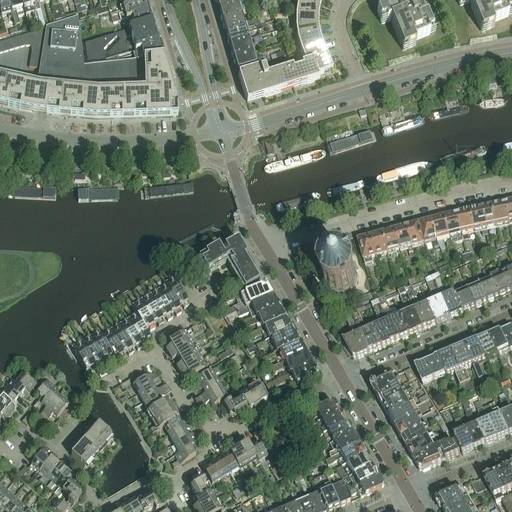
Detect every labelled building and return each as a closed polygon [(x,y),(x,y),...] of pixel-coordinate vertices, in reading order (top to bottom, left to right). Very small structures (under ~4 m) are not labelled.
[(0,0),(0,13),(1,17),(12,14),(7,0),(0,0)] [(22,10),(19,0),(7,0),(12,14),(16,30),(9,32),(10,35),(21,32),(17,18),(24,16),(22,10)] [(37,19),(32,0),(21,0),(24,10),(26,14),(32,13),(34,20),(37,19)] [(39,5),(45,3),(44,0),(32,0),(37,19),(40,28),(45,27),(39,5)] [(55,0),(44,0),(45,3),(52,2),(53,7),(51,8),(55,21),(61,20),(55,0)] [(55,0),(61,20),(65,18),(61,4),(68,2),(67,0),(55,0)] [(78,0),(72,0),(77,14),(82,13),(78,0)] [(82,0),(78,0),(82,13),(86,12),(82,0)] [(106,5),(105,0),(97,0),(100,8),(100,9),(105,8),(105,6),(106,5)] [(128,0),(127,1),(129,7),(122,9),(123,11),(111,15),(112,18),(147,8),(146,5),(146,2),(145,0),(128,0)] [(217,3),(218,11),(238,5),(236,0),(214,0),(215,1),(216,2),(217,3)] [(319,10),(322,1),(319,0),(298,0),(297,4),(319,10)] [(433,30),(427,15),(422,17),(419,9),(413,11),(408,0),(405,0),(377,12),(382,25),(390,21),(401,47),(405,46),(406,50),(415,46),(413,42),(429,35),(429,31),(433,30)] [(457,0),(460,7),(469,3),(479,28),(483,28),(485,32),(494,28),(492,24),(508,17),(507,13),(511,11),(506,0),(457,0)] [(238,5),(218,11),(222,23),(242,17),(239,9),(250,6),(249,1),(242,3),(238,5)] [(318,19),(319,10),(297,4),(295,17),(318,19)] [(107,14),(105,8),(100,9),(100,8),(94,10),(96,17),(107,14)] [(132,19),(134,25),(151,20),(151,19),(152,17),(151,14),(149,13),(148,10),(147,10),(147,8),(112,18),(113,24),(132,19)] [(244,24),(242,17),(222,23),(227,36),(264,25),(263,19),(244,24)] [(295,17),(295,30),(318,28),(318,19),(295,17)] [(42,54),(41,59),(40,65),(39,70),(37,87),(32,114),(34,115),(97,121),(145,119),(143,60),(104,64),(84,66),(81,43),(78,18),(46,28),(46,29),(42,54)] [(160,45),(157,36),(155,30),(153,22),(81,43),(84,66),(106,63),(105,60),(128,53),(124,42),(129,37),(131,37),(135,51),(137,50),(137,51),(160,45)] [(227,36),(230,46),(248,40),(247,35),(266,29),(264,25),(227,36)] [(31,47),(31,52),(42,54),(46,29),(46,28),(45,30),(31,47)] [(319,37),(318,28),(295,30),(297,42),(319,37)] [(45,30),(22,37),(25,47),(31,47),(45,30)] [(19,49),(25,47),(22,37),(16,38),(19,49)] [(322,46),(319,37),(297,42),(301,54),(322,46)] [(16,38),(10,40),(13,50),(19,49),(16,38)] [(7,52),(13,50),(10,40),(4,42),(7,52)] [(230,46),(234,59),(252,53),(248,40),(230,46)] [(160,46),(132,53),(134,60),(164,58),(160,46)] [(313,62),(326,55),(322,46),(301,54),(306,64),(313,62)] [(255,61),(252,53),(234,59),(238,72),(256,67),(270,63),(268,59),(263,61),(262,58),(255,61)] [(326,55),(313,62),(317,77),(330,71),(329,69),(332,68),(326,55)] [(163,58),(143,60),(145,119),(177,118),(177,103),(163,58)] [(288,73),(267,80),(264,71),(261,72),(260,69),(238,76),(247,104),(319,81),(317,77),(313,62),(306,64),(302,66),(303,69),(293,72),(292,69),(287,70),(288,73)] [(0,107),(32,114),(37,87),(0,79),(0,107)] [(486,91),(496,89),(495,83),(484,85),(486,91)] [(507,96),(473,104),(475,112),(509,104),(507,96)] [(388,107),(390,113),(398,110),(396,104),(388,107)] [(468,105),(429,115),(431,123),(470,114),(468,105)] [(424,115),(381,128),(385,138),(427,126),(424,115)] [(374,132),(327,147),(330,158),(377,142),(374,132)] [(317,151),(267,165),(265,167),(264,169),(263,172),(265,173),(267,174),(270,174),(321,160),(323,159),(324,158),(325,157),(325,155),(325,154),(325,153),(324,151),(323,150),(321,150),(319,150),(317,151)] [(488,151),(445,160),(446,169),(490,159),(488,151)] [(424,166),(379,177),(381,186),(427,175),(424,166)] [(364,182),(326,193),(329,201),(367,190),(364,182)] [(182,185),(138,189),(138,198),(183,194),(182,185)] [(14,188),(14,197),(59,198),(59,189),(14,188)] [(77,189),(77,198),(122,199),(122,190),(77,189)] [(316,194),(276,206),(275,208),(274,211),(276,213),(278,214),(318,202),(320,200),(321,197),(319,195),(316,194)] [(503,205),(507,226),(510,226),(509,223),(511,222),(511,202),(511,203),(510,204),(503,205)] [(491,207),(495,229),(507,226),(503,205),(499,206),(497,206),(494,206),(493,207),(491,208),(491,207)] [(489,237),(487,231),(495,229),(491,207),(490,207),(487,208),(485,209),(481,210),(487,237),(489,237)] [(468,213),(473,234),(481,233),(483,238),(487,237),(481,210),(477,211),(475,210),(472,211),(471,212),(468,213)] [(464,242),(463,237),(473,234),(468,213),(467,212),(464,213),(463,214),(456,216),(462,243),(464,242)] [(444,219),(449,240),(457,238),(458,243),(462,243),(456,216),(451,217),(450,216),(447,217),(445,218),(444,219)] [(443,241),(449,240),(444,219),(443,219),(441,219),(439,219),(437,220),(431,222),(438,248),(439,248),(442,254),(446,252),(443,241)] [(419,225),(424,244),(432,242),(434,249),(438,248),(431,222),(426,223),(425,223),(422,224),(420,225),(419,225)] [(407,228),(413,249),(425,246),(424,244),(419,225),(414,227),(412,226),(409,227),(408,228),(407,228)] [(395,232),(400,253),(413,249),(407,228),(402,230),(400,230),(397,230),(396,231),(395,232)] [(383,235),(388,256),(400,253),(395,232),(390,233),(388,233),(385,234),(384,235),(383,235)] [(370,238),(376,259),(388,256),(383,235),(378,236),(376,236),(373,237),(372,238),(370,238)] [(373,265),(372,260),(376,259),(370,238),(363,240),(362,240),(359,241),(358,243),(359,246),(360,247),(364,262),(365,262),(366,267),(373,265)] [(231,244),(224,248),(225,250),(221,252),(218,247),(199,258),(200,260),(193,264),(202,278),(209,274),(208,272),(226,261),(226,260),(230,258),(233,263),(229,265),(244,291),(259,283),(251,270),(254,269),(238,241),(236,241),(231,244)] [(431,265),(436,264),(429,254),(426,254),(428,260),(429,260),(431,265)] [(328,296),(342,299),(355,292),(359,277),(351,265),(337,261),(324,268),(320,283),(328,296)] [(511,266),(502,271),(501,270),(500,270),(511,294),(511,293),(511,266)] [(450,272),(450,271),(448,267),(440,271),(442,275),(450,272)] [(499,277),(491,281),(499,299),(500,298),(502,299),(505,297),(506,296),(511,294),(500,270),(497,271),(499,277)] [(499,299),(491,281),(487,271),(482,273),(485,279),(478,282),(479,286),(487,304),(489,304),(490,304),(493,302),(494,301),(499,299)] [(443,275),(439,277),(444,287),(448,286),(443,275)] [(439,277),(433,280),(450,321),(464,315),(463,314),(455,296),(454,295),(448,298),(444,287),(439,277)] [(410,287),(419,283),(418,279),(409,281),(410,287)] [(435,304),(434,304),(431,302),(428,304),(429,306),(428,307),(437,327),(450,321),(433,280),(426,283),(435,304)] [(175,282),(166,288),(167,290),(178,308),(181,306),(184,310),(189,307),(175,282)] [(479,286),(467,291),(475,309),(477,309),(478,309),(481,308),(482,306),(487,304),(479,286)] [(224,319),(227,318),(271,298),(266,289),(263,288),(240,297),(235,299),(237,307),(226,312),(222,304),(217,307),(224,319)] [(395,293),(393,288),(385,292),(387,296),(387,297),(395,293)] [(412,289),(405,292),(423,333),(437,327),(428,307),(419,311),(420,307),(412,289)] [(178,308),(167,290),(158,295),(170,315),(174,313),(176,317),(181,314),(178,308)] [(475,309),(467,291),(455,296),(463,314),(465,314),(466,314),(469,313),(470,311),(475,309)] [(400,297),(408,315),(401,318),(410,338),(423,333),(405,292),(399,294),(400,297)] [(158,295),(150,300),(162,320),(165,318),(167,323),(173,319),(170,315),(158,295)] [(374,300),(372,295),(357,301),(360,307),(374,300)] [(278,309),(271,298),(227,318),(230,322),(253,313),(256,319),(278,309)] [(150,300),(141,305),(153,325),(156,324),(159,328),(164,325),(162,320),(150,300)] [(385,300),(378,303),(396,344),(410,338),(401,318),(394,321),(385,300)] [(379,325),(384,326),(374,330),(383,350),(396,344),(378,303),(371,306),(379,325)] [(153,325),(141,305),(132,311),(137,319),(144,331),(147,329),(150,333),(155,330),(153,325)] [(259,324),(262,330),(284,321),(278,309),(256,319),(256,320),(232,329),(235,334),(259,324)] [(357,312),(351,315),(370,355),(383,350),(374,330),(367,333),(357,312)] [(355,339),(345,343),(344,343),(353,359),(357,361),(370,355),(351,315),(344,318),(353,337),(355,339)] [(137,319),(128,324),(140,344),(143,342),(146,347),(151,344),(144,331),(137,319)] [(266,335),(268,342),(291,332),(284,321),(262,330),(262,331),(238,340),(239,343),(246,340),(247,342),(266,335)] [(128,324),(119,329),(131,349),(134,347),(137,352),(143,349),(140,344),(128,324)] [(500,333),(510,352),(511,351),(511,330),(511,328),(510,329),(509,328),(506,330),(505,331),(500,333)] [(131,349),(119,329),(111,334),(122,354),(125,352),(128,357),(134,354),(131,349)] [(176,359),(179,363),(200,350),(198,346),(192,350),(186,340),(192,336),(189,332),(168,345),(170,349),(165,351),(171,362),(176,359)] [(273,347),(276,355),(297,345),(297,344),(298,344),(291,332),(268,342),(269,342),(246,351),(248,356),(258,351),(258,353),(273,347)] [(508,365),(503,355),(509,352),(509,353),(510,352),(500,333),(499,333),(498,333),(495,334),(494,336),(489,338),(499,357),(504,367),(508,365)] [(111,334),(102,340),(113,359),(117,357),(120,363),(125,359),(122,354),(111,334)] [(102,340),(100,337),(97,339),(95,336),(90,339),(92,342),(103,361),(106,359),(109,363),(114,360),(113,359),(102,340)] [(478,343),(488,362),(498,356),(498,357),(499,357),(489,338),(488,338),(487,338),(484,339),(483,340),(478,343)] [(83,348),(94,367),(98,365),(101,369),(106,366),(103,361),(92,342),(88,344),(86,341),(81,344),(83,348)] [(489,390),(478,364),(486,360),(487,362),(488,362),(478,343),(477,342),(473,344),(472,344),(469,345),(468,346),(465,347),(473,366),(484,392),(489,390)] [(298,346),(297,345),(276,355),(276,356),(261,362),(264,367),(281,360),(283,366),(305,356),(301,349),(301,350),(299,346),(298,346)] [(91,374),(96,371),(94,367),(83,348),(79,350),(77,346),(71,350),(86,375),(87,375),(85,372),(89,370),(91,374)] [(471,383),(465,370),(473,366),(465,347),(461,349),(459,349),(456,350),(455,352),(452,353),(469,394),(471,397),(474,396),(469,384),(471,383)] [(200,350),(179,363),(180,366),(176,369),(182,379),(186,376),(189,380),(211,368),(208,364),(202,367),(196,357),(202,354),(200,350)] [(232,355),(230,351),(218,358),(220,362),(232,355)] [(439,359),(447,377),(457,373),(458,376),(456,377),(460,388),(462,387),(465,396),(469,394),(452,353),(448,354),(447,354),(444,356),(443,357),(439,359)] [(287,371),(289,376),(311,366),(305,356),(283,366),(270,372),(272,376),(287,371)] [(423,385),(446,376),(447,377),(439,359),(435,360),(435,361),(419,368),(419,367),(415,369),(416,372),(423,385)] [(311,367),(311,366),(289,376),(289,377),(278,382),(273,384),(276,389),(293,382),(295,387),(315,379),(317,376),(314,371),(313,371),(311,367)] [(409,383),(416,380),(411,370),(404,373),(409,383)] [(198,393),(202,390),(217,382),(212,372),(197,381),(200,386),(195,388),(198,393)] [(23,376),(17,384),(29,395),(33,391),(35,393),(41,386),(35,381),(32,384),(23,376)] [(133,387),(138,396),(153,387),(150,382),(154,380),(152,376),(133,387)] [(372,390),(377,399),(403,386),(396,377),(373,387),(373,386),(372,390)] [(511,389),(511,387),(511,385),(508,379),(501,383),(505,392),(511,389)] [(30,396),(29,395),(17,384),(13,380),(6,389),(19,400),(23,396),(26,399),(30,396)] [(241,402),(249,414),(252,412),(255,416),(266,411),(263,406),(267,403),(254,381),(250,384),(253,388),(243,395),(240,390),(236,392),(241,402)] [(53,392),(57,389),(48,382),(36,395),(41,399),(33,408),(37,411),(42,406),(41,405),(53,392)] [(195,401),(197,404),(222,390),(217,382),(202,390),(205,395),(195,401)] [(268,403),(272,400),(262,384),(258,386),(268,403)] [(153,387),(138,396),(143,404),(168,389),(166,386),(156,391),(153,387)] [(377,399),(384,410),(409,397),(408,397),(414,393),(412,390),(406,393),(403,386),(377,399)] [(6,389),(0,395),(0,396),(12,408),(16,403),(25,412),(28,408),(19,400),(6,389)] [(171,394),(168,389),(143,404),(148,413),(142,416),(143,417),(164,405),(161,400),(171,394)] [(221,403),(228,399),(222,390),(197,404),(199,408),(209,402),(213,408),(221,403)] [(46,409),(38,418),(41,421),(61,399),(53,393),(53,392),(41,405),(42,406),(46,409)] [(505,411),(499,414),(508,437),(511,435),(511,411),(505,395),(499,397),(505,411)] [(0,422),(2,420),(6,423),(14,415),(9,411),(12,408),(0,396),(0,422)] [(421,405),(429,401),(426,396),(419,401),(421,405)] [(384,410),(390,421),(415,408),(409,397),(384,410)] [(61,399),(41,421),(45,424),(52,415),(57,419),(58,418),(61,415),(64,412),(69,407),(72,403),(71,402),(68,405),(61,399)] [(221,403),(229,416),(229,417),(235,419),(238,417),(232,407),(228,399),(221,403)] [(232,407),(238,417),(243,414),(245,417),(249,414),(241,402),(232,407)] [(482,421),(475,424),(485,447),(497,442),(483,410),(480,403),(475,405),(482,421)] [(163,429),(174,422),(172,419),(177,416),(170,405),(166,408),(164,405),(143,417),(145,420),(150,417),(156,427),(151,430),(153,435),(163,429)] [(310,423),(303,427),(306,431),(316,425),(317,426),(339,414),(334,406),(335,406),(330,405),(310,414),(313,420),(310,422),(310,423)] [(495,405),(483,410),(497,442),(508,437),(499,414),(495,405)] [(396,432),(421,419),(415,408),(390,421),(396,432)] [(471,426),(464,429),(474,452),(485,447),(475,424),(468,408),(464,410),(471,426)] [(66,420),(69,416),(67,415),(64,412),(61,415),(66,420)] [(346,426),(339,414),(317,426),(321,432),(310,439),(312,442),(324,435),(324,436),(346,426)] [(30,424),(33,420),(28,416),(25,419),(30,424)] [(178,420),(174,422),(163,429),(168,437),(193,422),(191,418),(181,424),(178,420)] [(30,424),(25,419),(22,423),(27,427),(30,424)] [(427,429),(421,419),(396,432),(402,442),(427,429)] [(474,452),(464,429),(460,419),(455,422),(459,431),(452,434),(453,437),(462,454),(462,456),(474,452)] [(63,423),(59,420),(55,425),(58,428),(63,423)] [(168,437),(173,446),(187,438),(186,437),(192,434),(191,432),(186,434),(185,433),(196,427),(193,422),(168,437)] [(448,432),(443,422),(438,424),(444,434),(448,432)] [(50,427),(55,432),(58,428),(55,425),(53,424),(50,427)] [(112,438),(98,427),(95,430),(91,426),(83,435),(88,439),(85,442),(98,453),(112,438)] [(329,446),(329,447),(352,436),(346,426),(324,436),(327,441),(322,444),(323,446),(317,450),(319,453),(329,446)] [(55,432),(50,427),(49,428),(47,430),(52,435),(55,432)] [(409,453),(433,440),(427,429),(402,442),(409,453)] [(173,446),(178,455),(193,446),(191,442),(195,439),(192,434),(186,437),(187,438),(173,446)] [(352,436),(329,447),(333,453),(328,455),(330,459),(358,446),(352,436)] [(409,453),(415,464),(439,451),(433,440),(409,453)] [(71,458),(84,469),(98,453),(85,442),(82,445),(78,442),(70,450),(74,454),(71,458)] [(233,453),(229,455),(238,471),(242,477),(246,475),(244,470),(253,465),(255,469),(259,466),(258,464),(247,445),(243,448),(240,442),(230,448),(233,453)] [(258,464),(267,459),(259,444),(253,447),(251,443),(247,445),(258,464)] [(439,451),(415,464),(420,472),(424,473),(430,470),(446,463),(461,457),(460,455),(454,443),(439,451)] [(193,446),(178,455),(174,457),(177,463),(180,466),(195,457),(192,452),(196,450),(193,446)] [(342,459),(346,466),(364,457),(358,446),(330,459),(326,462),(329,467),(342,459)] [(52,460),(51,459),(47,456),(50,452),(46,449),(32,466),(40,473),(52,460)] [(230,476),(238,471),(229,455),(224,458),(222,454),(218,457),(220,461),(230,476)] [(59,466),(58,466),(54,463),(58,459),(54,455),(51,459),(52,460),(40,473),(44,476),(39,482),(42,485),(47,479),(48,480),(59,466)] [(364,457),(346,466),(334,473),(336,476),(340,474),(344,481),(370,468),(364,457)] [(209,462),(212,466),(213,465),(222,481),(230,476),(220,461),(216,463),(213,459),(209,462)] [(55,486),(66,473),(62,469),(65,466),(62,462),(59,466),(48,480),(51,483),(46,489),(50,492),(55,486)] [(200,467),(206,476),(207,476),(210,482),(209,482),(212,487),(222,481),(213,465),(212,466),(207,468),(205,464),(200,467)] [(14,468),(9,473),(13,476),(18,471),(14,468)] [(25,468),(20,473),(24,476),(29,471),(25,468)] [(370,468),(344,481),(340,483),(343,488),(350,483),(354,490),(377,478),(370,468)] [(63,493),(72,482),(74,480),(70,476),(73,472),(69,469),(66,473),(55,486),(59,490),(54,496),(57,498),(63,493)] [(511,473),(510,469),(502,472),(502,473),(498,475),(511,505),(511,473)] [(87,475),(93,480),(96,476),(90,471),(87,475)] [(300,484),(304,494),(306,494),(302,482),(303,481),(300,474),(297,476),(300,484)] [(487,486),(496,506),(502,503),(506,511),(511,511),(511,505),(498,475),(492,478),(491,478),(490,478),(489,478),(488,478),(487,479),(486,479),(485,480),(485,481),(484,481),(487,486)] [(207,476),(206,476),(191,485),(190,489),(192,493),(201,487),(209,482),(210,482),(207,476)] [(354,490),(346,494),(348,499),(357,494),(360,500),(381,491),(382,487),(377,478),(354,490)] [(331,511),(337,510),(329,491),(328,492),(323,479),(313,483),(318,495),(324,511),(331,511)] [(482,481),(471,486),(477,497),(487,492),(482,481)] [(71,500),(78,492),(74,488),(76,486),(72,482),(63,493),(71,500)] [(192,499),(195,503),(206,497),(201,487),(192,493),(195,498),(192,499)] [(331,490),(329,491),(337,510),(350,504),(348,499),(346,494),(345,491),(341,492),(339,488),(331,491),(331,490)] [(216,491),(206,497),(195,503),(197,507),(192,510),(192,511),(223,511),(227,510),(225,505),(218,509),(212,499),(219,495),(216,491)] [(443,511),(463,503),(457,491),(439,499),(438,503),(443,511)] [(0,511),(2,511),(3,511),(14,499),(6,492),(0,498),(0,511)] [(70,511),(81,499),(81,494),(78,492),(71,500),(65,507),(64,508),(68,511),(70,511)] [(487,492),(477,497),(479,501),(489,497),(487,492)] [(305,494),(304,495),(310,511),(324,511),(318,495),(307,499),(305,494)] [(293,500),(295,505),(297,511),(310,511),(304,495),(293,500)] [(14,511),(21,505),(14,499),(3,511),(14,511)] [(129,511),(141,511),(137,503),(135,500),(130,503),(127,499),(123,502),(125,506),(126,505),(129,511)] [(153,510),(154,511),(162,511),(155,500),(151,499),(147,501),(153,510)] [(149,511),(153,510),(147,501),(143,504),(141,501),(137,503),(141,511),(149,511)] [(53,511),(68,511),(64,508),(65,507),(59,503),(52,511),(53,511)] [(443,511),(468,511),(463,503),(443,511)]
